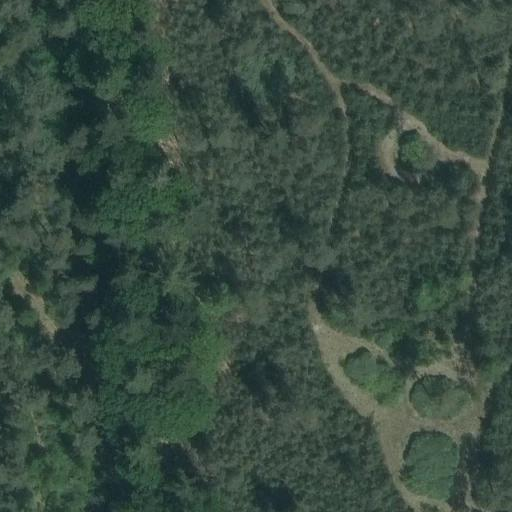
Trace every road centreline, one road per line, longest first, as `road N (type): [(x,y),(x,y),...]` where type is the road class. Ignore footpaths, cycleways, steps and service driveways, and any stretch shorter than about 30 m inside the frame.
road 1 (track): [(106,0),(151,511)]
road 2 (track): [(0,270),(145,446)]
